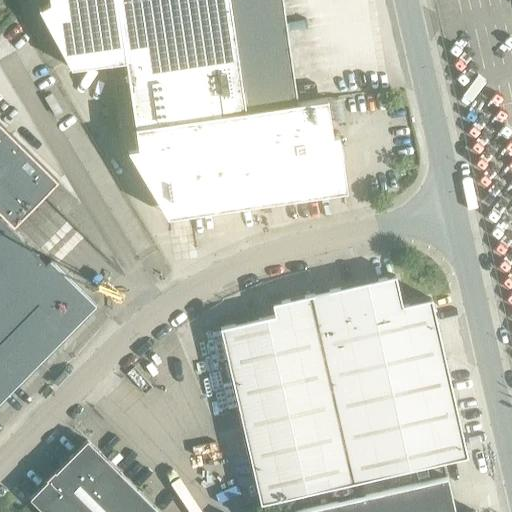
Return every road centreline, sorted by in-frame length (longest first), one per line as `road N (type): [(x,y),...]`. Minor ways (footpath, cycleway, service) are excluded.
road 1 (unclassified): [(0,460),(172,299),(301,248),(452,215)]
road 2 (unclassified): [(511,465),(452,215)]
road 3 (unclassified): [(452,215),(404,0)]
